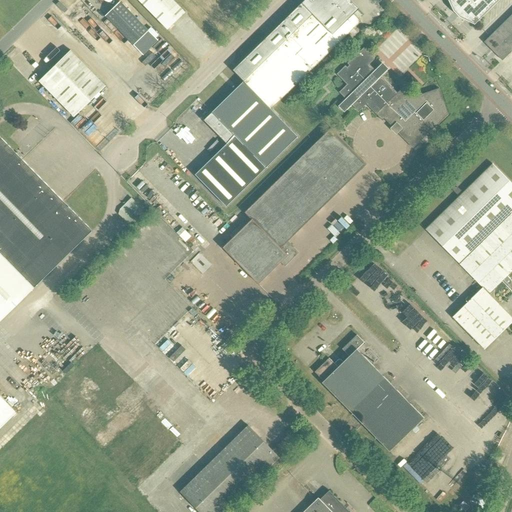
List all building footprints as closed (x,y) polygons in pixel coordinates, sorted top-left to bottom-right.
[(173,0),(138,0),(167,29),(185,12),(173,0)] [(312,0),(311,0),(304,0),(233,70),(243,81),(212,111),(203,120),(226,144),(195,174),(227,206),(266,167),(298,136),(272,108),(361,21),(359,19),(362,15),(357,10),(359,9),(350,0),(312,0)] [(499,0),(449,0),(454,10),(460,17),(475,24),(499,0)] [(120,1),(105,16),(133,45),(143,55),(158,40),(148,30),(120,1)] [(502,60),(511,50),(511,13),(484,42),(502,60)] [(432,129),(448,114),(439,88),(420,94),(412,97),(402,87),(397,92),(381,75),(384,72),(378,66),(375,69),(369,63),(374,58),(364,47),(337,73),(347,84),(339,92),(346,99),(341,103),(347,109),(351,104),(358,111),(366,104),(375,114),(382,120),(384,118),(391,126),(413,147),(432,129)] [(74,117),(105,86),(70,50),(39,81),(74,117)] [(288,241),(366,164),(330,127),(245,211),(252,219),(223,247),(259,283),(281,262),(284,266),(299,252),(288,241)] [(132,132),(122,141),(126,145),(136,136),(132,132)] [(34,287),(92,231),(0,137),(0,320),(34,287)] [(460,196),(426,229),(483,287),(453,316),(484,349),(511,321),(511,316),(489,293),(502,281),(508,275),(511,271),(511,213),(511,211),(511,183),(493,163),(463,192),(460,196)] [(129,198),(115,211),(127,223),(141,210),(129,198)] [(389,450),(424,417),(357,348),(364,341),(356,334),(343,347),(349,355),(343,361),(340,358),(335,363),(329,357),(315,371),(324,380),(322,382),(389,450)] [(0,395),(0,427),(16,412),(0,395)] [(247,425),(179,491),(199,511),(222,511),(272,464),(277,468),(282,463),(278,458),(279,457),(247,425)] [(285,435),(287,437),(277,447),(286,456),(307,435),(298,426),(291,433),(289,431),(285,435)] [(349,511),(328,491),(320,499),(318,497),(302,511),(349,511)] [(465,511),(469,506),(464,500),(459,505),(465,511)]
